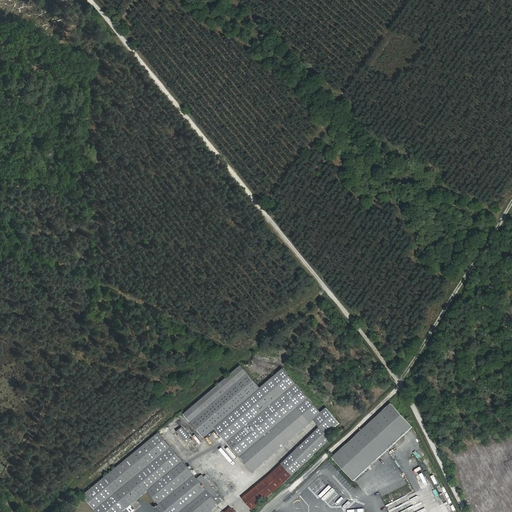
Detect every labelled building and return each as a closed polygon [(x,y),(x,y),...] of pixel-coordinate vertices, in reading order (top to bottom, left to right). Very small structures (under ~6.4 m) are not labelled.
[(215,428),(253,472),(314,420),(320,427),(271,475),(251,491),(243,498),(252,510),(266,500),(278,489),(285,483),(292,476),(331,439),(327,434),(340,423),(327,408),(321,413),(283,369),(260,389),(241,366),(185,415),(204,437),(215,428)] [(376,440),(387,451),(413,427),(392,404),(378,416),(389,428),(376,440)] [(333,458),(354,481),(387,451),(376,440),(389,428),(378,416),(333,458)] [(183,427),(178,432),(185,441),(191,437),(183,427)] [(84,496),(97,511),(122,511),(148,491),(160,505),(156,508),(159,511),(209,511),(223,501),(202,476),(198,479),(159,433),(84,496)] [(406,496),(391,506),(394,511),(399,511),(411,505),(406,496)]
